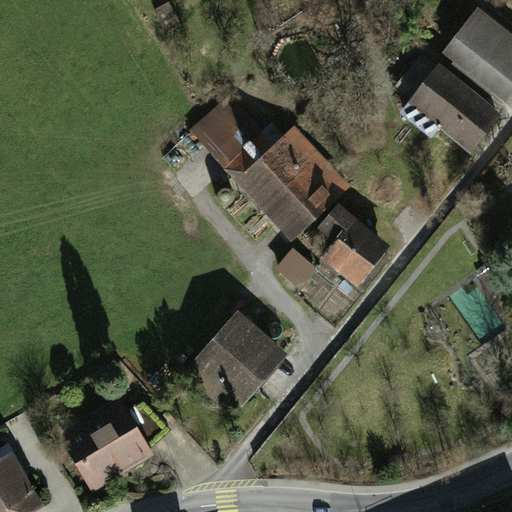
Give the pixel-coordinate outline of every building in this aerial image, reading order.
[(511,103),(511,39),(478,13),(446,54),(511,105),(511,103)] [(485,101),(490,94),(455,66),(450,73),(485,101)] [(501,121),(442,71),(413,106),(471,156),(501,121)] [(278,152),(228,102),(192,137),(297,243),(352,189),(297,133),(278,152)] [(399,247),(349,206),(326,234),(345,250),(334,264),(365,289),(399,247)] [(292,251),(275,272),(300,291),(316,270),(292,251)] [(297,354),(245,313),(185,390),(215,413),(229,395),(251,412),(297,354)] [(127,407),(63,444),(96,501),(161,464),(127,407)] [(16,458),(0,467),(0,511),(44,511),(47,510),(16,458)]
